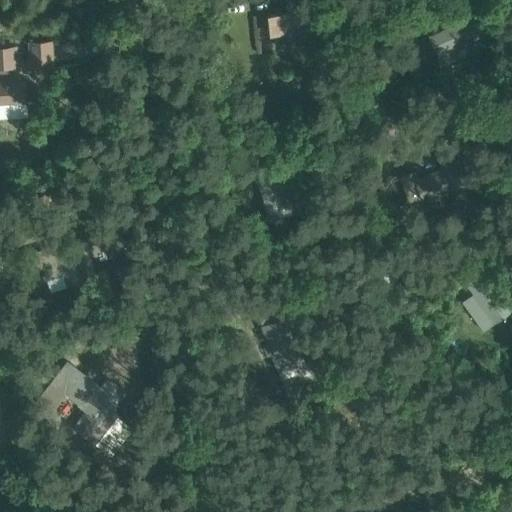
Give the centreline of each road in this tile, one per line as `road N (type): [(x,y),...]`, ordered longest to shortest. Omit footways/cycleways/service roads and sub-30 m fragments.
road 1 (track): [(196,511),(162,320),(128,0)]
road 2 (track): [(511,461),(342,511)]
